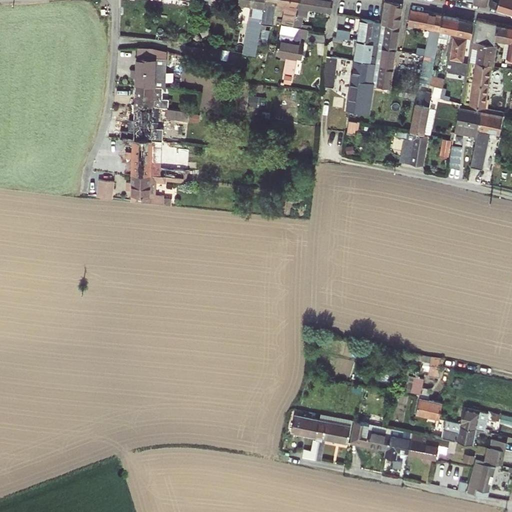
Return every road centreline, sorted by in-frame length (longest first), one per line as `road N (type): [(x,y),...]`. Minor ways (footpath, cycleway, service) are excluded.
road 1 (residential): [(327,96),(321,154),(511,198)]
road 2 (unclassified): [(511,505),(287,458)]
road 3 (unclassified): [(115,0),(111,97),(85,195)]
